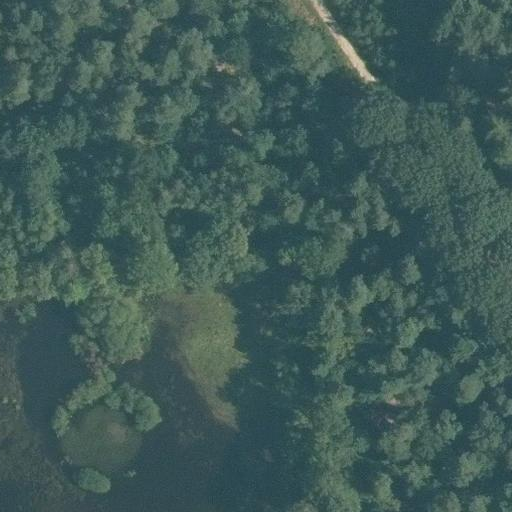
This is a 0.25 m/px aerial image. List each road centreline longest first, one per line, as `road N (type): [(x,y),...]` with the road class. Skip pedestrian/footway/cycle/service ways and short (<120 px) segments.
road 1 (track): [(384,126),(0,172)]
road 2 (track): [(511,308),(384,126)]
road 3 (track): [(384,126),(300,0)]
